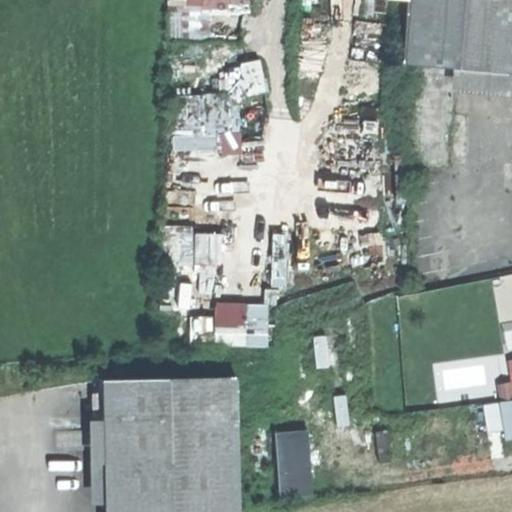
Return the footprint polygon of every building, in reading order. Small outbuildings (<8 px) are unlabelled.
[(204,0),(205,9),(250,8),(250,0),(204,0)] [(406,0),(405,46),(473,49),(474,0),(406,0)] [(511,0),(474,0),(473,49),(492,49),(492,73),(511,73),(511,0)] [(405,46),(404,70),(492,73),(492,49),(473,49),(405,46)] [(241,149),(241,127),(224,128),(223,105),(208,106),(208,123),(172,124),(173,151),(241,149)] [(215,346),(270,344),(269,301),(214,303),(215,346)] [(105,382),(108,511),(239,511),(236,379),(105,382)] [(274,431),(279,496),(314,494),(309,428),(274,431)]
